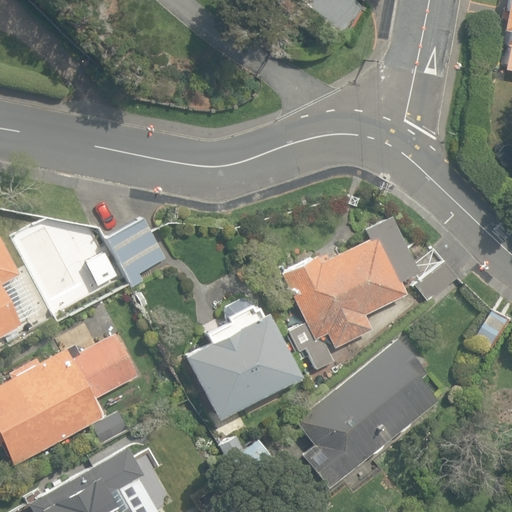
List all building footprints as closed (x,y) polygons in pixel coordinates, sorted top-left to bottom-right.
[(300,0),(340,38),(357,5),(351,0),(300,0)] [(511,71),(511,0),(503,0),(499,27),(506,28),(503,43),(506,44),(501,69),(511,71)] [(77,257),(90,288),(123,275),(107,246),(105,247),(100,234),(93,237),(83,212),(42,229),(56,266),(77,257)] [(323,331),(330,346),(367,328),(360,313),(402,292),(395,279),(413,270),(386,214),(360,227),(364,237),(316,260),(312,254),(277,271),(310,337),(323,331)] [(104,236),(128,283),(139,278),(135,271),(163,257),(142,217),(104,236)] [(0,330),(16,323),(0,292),(0,281),(15,273),(0,244),(0,330)] [(410,282),(424,300),(453,276),(439,259),(410,282)] [(0,445),(10,464),(98,417),(89,399),(134,375),(111,333),(142,316),(125,285),(88,305),(105,336),(74,352),(70,344),(36,363),(33,357),(5,372),(7,377),(0,380),(0,445)] [(37,319),(48,313),(38,294),(27,301),(37,319)] [(177,354),(209,417),(293,374),(260,310),(256,313),(251,304),(249,305),(244,294),(217,308),(221,316),(223,321),(202,332),(205,339),(177,354)] [(471,340),(488,351),(507,321),(491,310),(471,340)] [(301,321),(284,329),(294,350),(311,342),(301,321)] [(325,488),(435,400),(417,377),(423,372),(393,335),(289,418),(309,443),(297,453),(325,488)] [(304,348),(315,371),(332,363),(321,339),(304,348)] [(88,424),(99,444),(124,431),(114,411),(88,424)] [(214,443),(222,458),(240,449),(233,433),(214,443)] [(241,483),(271,458),(255,439),(225,464),(241,483)] [(158,511),(156,509),(150,511),(130,511),(115,486),(119,483),(104,457),(24,502),(29,511),(158,511)]
